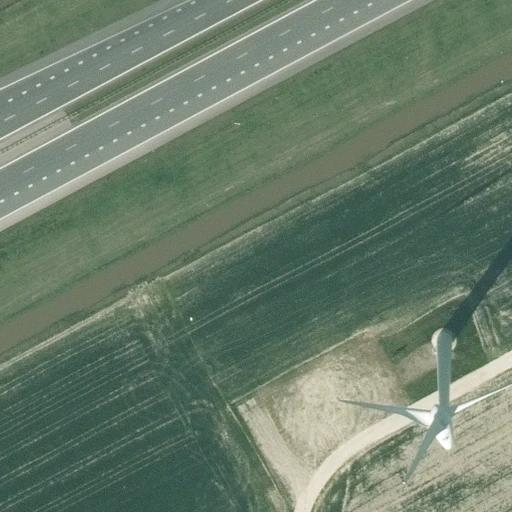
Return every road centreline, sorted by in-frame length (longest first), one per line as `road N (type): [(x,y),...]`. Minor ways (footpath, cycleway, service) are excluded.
road 1 (motorway): [(0,185),(348,0)]
road 2 (track): [(511,360),(340,457),(309,493),(304,511)]
road 3 (motorway): [(229,0),(0,122)]
